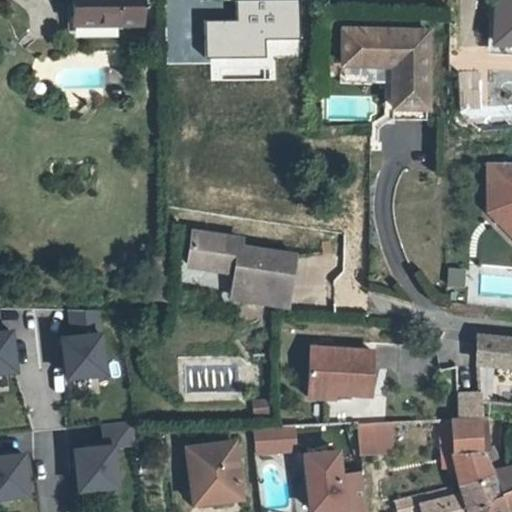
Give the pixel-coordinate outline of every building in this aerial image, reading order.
[(142,0),(76,0),(76,26),(143,25),(142,0)] [(299,38),(297,0),(258,0),(238,0),(238,20),(207,21),(208,57),(267,55),(267,39),(299,38)] [(511,0),(498,0),(497,41),(511,41),(511,0)] [(376,60),(382,60),(381,26),(347,25),(346,59),(376,60)] [(381,26),(382,60),(389,61),(397,68),(397,82),(397,103),(429,104),(432,27),(381,26)] [(71,36),(119,36),(119,27),(71,27),(71,36)] [(511,50),(511,41),(497,41),(496,50),(511,50)] [(382,81),(397,82),(397,68),(389,61),(382,60),(382,81)] [(327,97),(328,120),(373,118),(372,95),(327,97)] [(429,104),(397,103),(396,115),(429,116),(429,104)] [(511,168),(486,168),(485,216),(490,221),(505,222),(511,228),(511,168)] [(511,228),(505,222),(490,221),(511,243),(511,228)] [(240,266),(238,280),(237,284),(281,291),(290,248),(238,238),(238,232),(196,223),(190,256),(240,266)] [(187,270),(238,280),(240,266),(190,256),(187,270)] [(167,287),(167,266),(156,266),(156,287),(167,287)] [(447,267),(446,288),(463,288),(463,267),(447,267)] [(108,376),(99,312),(68,311),(71,338),(62,338),(67,380),(108,376)] [(0,375),(19,374),(13,331),(1,332),(0,319),(0,375)] [(487,366),(511,367),(511,343),(479,341),(478,365),(487,366)] [(315,351),(312,387),(337,388),(337,396),(374,399),(377,356),(315,351)] [(487,366),(478,365),(478,375),(487,376),(487,366)] [(337,388),(312,387),(310,400),(336,402),(337,396),(337,388)] [(251,399),(252,414),(270,413),(269,398),(251,399)] [(479,421),(503,421),(503,408),(477,408),(476,421),(479,421)] [(137,442),(135,418),(103,420),(105,444),(76,447),(79,486),(118,483),(115,444),(137,442)] [(455,422),(452,422),(453,455),(454,459),(459,484),(490,478),(479,421),(476,421),(455,422)] [(453,455),(452,422),(439,423),(441,460),(454,459),(453,455)] [(399,424),(379,425),(381,453),(399,451),(399,424)] [(362,455),(381,453),(379,425),(359,426),(362,455)] [(294,428),(256,430),(257,453),(295,451),(294,428)] [(235,446),(190,452),(198,506),(242,500),(235,446)] [(364,511),(360,472),(345,474),(343,451),(304,454),(310,511),(364,511)] [(0,498),(28,496),(25,456),(0,458),(0,498)] [(490,478),(459,484),(463,502),(466,511),(508,511),(505,486),(503,475),(498,476),(490,478)] [(418,503),(419,511),(466,511),(463,502),(459,484),(421,492),(423,503),(418,503)] [(419,511),(418,503),(416,492),(393,497),(396,511),(419,511)]
